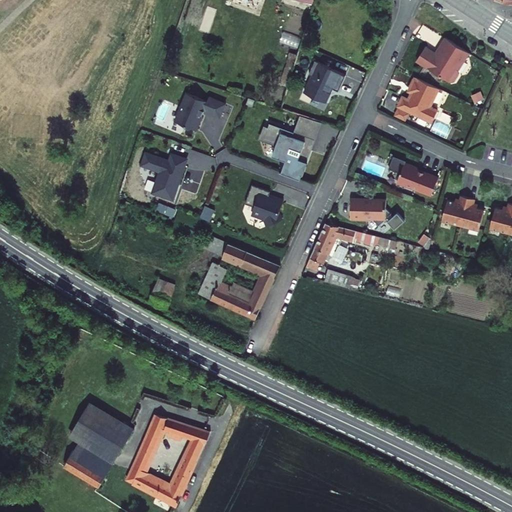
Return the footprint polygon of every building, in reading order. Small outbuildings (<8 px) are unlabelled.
[(467,56),(444,41),(436,54),(440,57),(439,58),(434,59),(434,58),(423,51),(419,58),(415,65),(449,86),(453,85),(457,78),(456,74),(467,56)] [(303,91),(327,99),(333,83),(340,85),(345,69),(314,58),(303,91)] [(438,92),(414,81),(409,91),(413,93),(408,103),(402,100),(400,105),(398,110),(431,126),(437,114),(429,110),(438,92)] [(210,98),(191,89),(178,117),(198,126),(207,107),(223,115),(229,101),(212,94),(210,98)] [(324,122),(303,115),(296,132),(309,137),(306,144),(312,146),(310,150),(312,151),(324,122)] [(309,137),(296,132),(272,123),(266,137),(279,142),(274,155),(287,160),(283,172),(301,179),(312,151),(310,150),(312,146),(306,144),(309,137)] [(157,152),(149,149),(144,162),(164,169),(160,178),(159,178),(155,190),(176,197),(180,185),(179,185),(181,179),(182,180),(187,164),(185,164),(188,155),(174,150),(171,159),(157,153),(157,152)] [(404,166),(396,184),(411,190),(410,191),(430,198),(437,180),(426,175),(425,177),(416,173),(417,170),(404,166)] [(270,190),(252,183),(244,201),(253,205),(251,212),(263,217),(267,224),(280,219),(278,212),(283,200),(272,195),(272,196),(268,194),(270,190)] [(459,229),(467,201),(463,200),(459,199),(457,206),(446,203),(441,225),(459,229)] [(470,202),(467,201),(459,229),(478,234),(483,213),(472,210),(474,202),(470,202)] [(387,203),(352,202),(352,212),(352,222),(374,222),(379,229),(393,218),(387,211),(387,203)] [(507,236),(511,215),(511,207),(510,207),(507,206),(505,213),(494,210),(489,231),(507,236)] [(130,213),(116,248),(161,267),(176,233),(130,213)] [(318,243),(311,260),(325,266),(338,238),(357,243),(353,253),(365,257),(368,248),(378,251),(381,240),(326,226),(318,243)] [(213,244),(207,257),(232,268),(238,255),(213,244)] [(200,304),(245,323),(258,296),(270,269),(238,255),(232,268),(256,278),(242,305),(219,294),(221,289),(209,284),(200,304)] [(325,278),(358,288),(361,277),(328,267),(325,278)] [(147,276),(136,301),(155,308),(166,284),(147,276)] [(61,458),(55,470),(97,493),(130,433),(83,409),(64,444),(74,450),(68,462),(61,458)] [(172,509),(189,473),(207,437),(205,436),(151,418),(121,486),(172,509)] [(37,431),(32,445),(42,456),(49,435),(37,431)]
